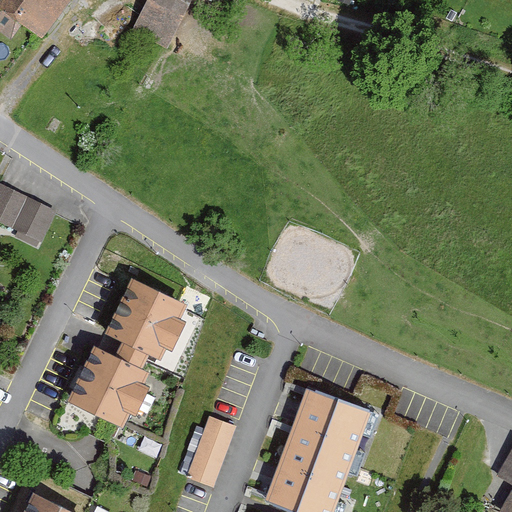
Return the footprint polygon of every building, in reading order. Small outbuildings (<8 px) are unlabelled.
[(0,0),(0,12),(42,44),(74,0),(118,0),(121,1),(121,0),(0,0)] [(194,0),(150,0),(133,33),(168,51),(194,0)] [(58,207),(3,181),(0,187),(0,222),(41,242),(58,207)] [(188,298),(132,270),(106,324),(122,332),(115,348),(95,338),(68,393),(123,420),(150,365),(142,361),(149,346),(161,352),(188,298)] [(332,511),(374,404),(307,379),(297,404),(268,481),(264,493),(313,511),(332,511)] [(238,423),(212,413),(188,475),(214,484),(238,423)] [(511,511),(511,445),(498,472),(511,479),(511,483),(499,507),(507,511),(511,511)] [(89,511),(33,485),(20,511),(89,511)]
